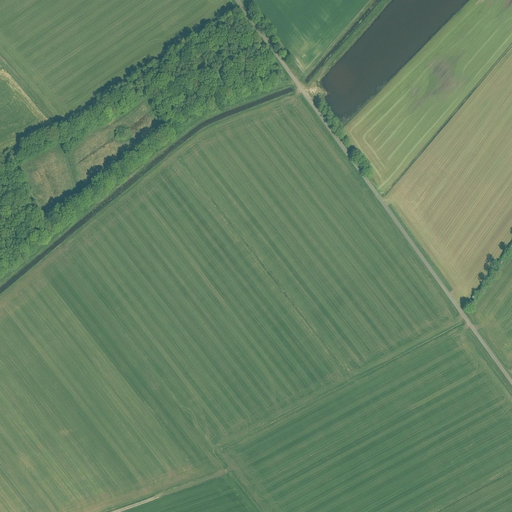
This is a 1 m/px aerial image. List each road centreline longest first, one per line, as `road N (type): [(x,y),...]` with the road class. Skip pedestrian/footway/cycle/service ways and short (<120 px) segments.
road 1 (unclassified): [(511,383),(237,0)]
road 2 (track): [(295,81),(198,120),(0,284)]
road 3 (track): [(300,89),(386,0)]
